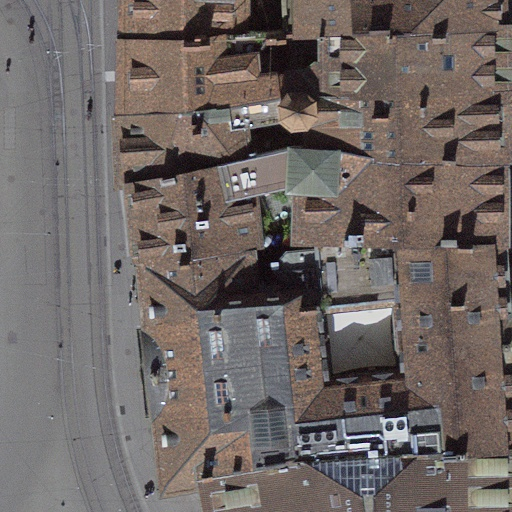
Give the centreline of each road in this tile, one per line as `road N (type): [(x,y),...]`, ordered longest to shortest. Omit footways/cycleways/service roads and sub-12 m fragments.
road 1 (residential): [(82,361),(71,0)]
road 2 (residential): [(82,361),(70,445),(35,511)]
road 3 (residential): [(117,511),(82,361)]
